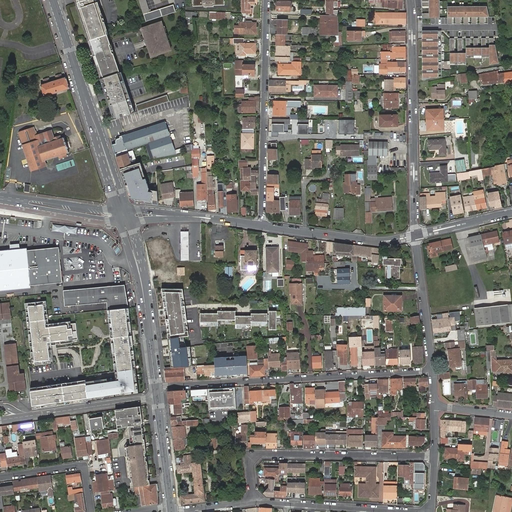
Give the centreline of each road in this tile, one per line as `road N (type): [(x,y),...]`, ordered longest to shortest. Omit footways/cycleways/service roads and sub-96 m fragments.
road 1 (residential): [(432,370),(155,388)]
road 2 (residential): [(414,235),(409,0)]
road 3 (residential): [(436,454),(266,453),(250,466),(252,501)]
road 4 (residential): [(267,0),(261,225)]
road 5 (residential): [(415,511),(252,501)]
road 6 (residential): [(157,397),(0,420)]
road 7 (tertiary): [(414,235),(377,241),(261,225)]
road 8 (primary): [(53,0),(99,138)]
road 9 (residential): [(432,370),(414,235)]
road 10 (residential): [(90,511),(80,465),(0,476)]
road 11 (primary): [(136,263),(155,388)]
road 12 (tertiary): [(0,203),(119,220)]
